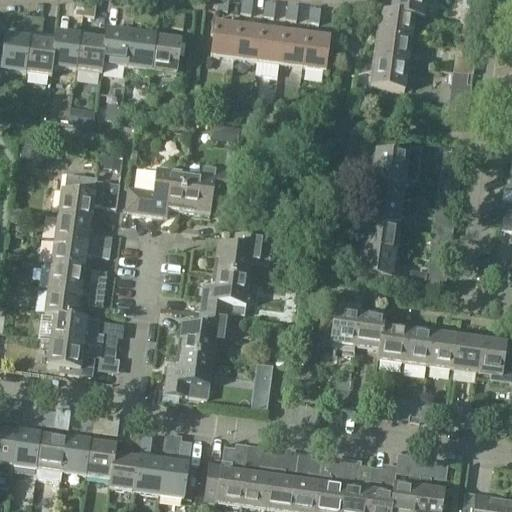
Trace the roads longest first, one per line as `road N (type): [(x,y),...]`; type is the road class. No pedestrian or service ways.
road 1 (residential): [(132,400),(156,417),(363,447),(391,439),(511,455)]
road 2 (residential): [(511,309),(472,303),(461,288),(499,0)]
road 3 (residential): [(132,400),(152,239)]
road 4 (residential): [(132,400),(0,385)]
